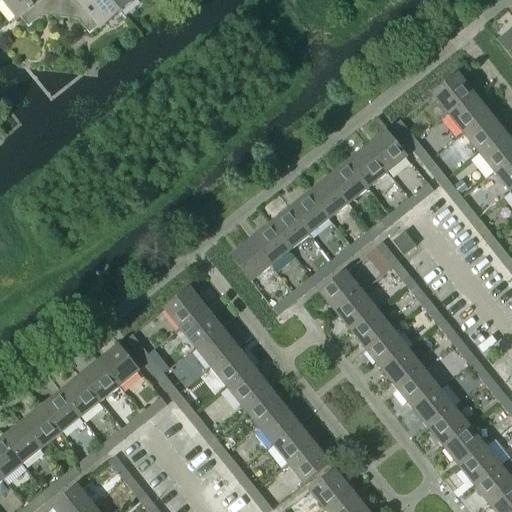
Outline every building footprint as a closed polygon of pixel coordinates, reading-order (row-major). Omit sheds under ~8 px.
[(2,0),(18,19),(20,17),(28,27),(42,16),(60,18),(61,0),(2,0)] [(61,0),(60,18),(78,20),(89,34),(99,26),(101,28),(121,13),(110,0),(61,0)] [(110,0),(121,13),(136,0),(110,0)] [(511,32),(498,43),(511,60),(511,32)] [(433,96),(448,116),(474,95),(458,75),(433,96)] [(448,116),(464,136),(489,115),(474,95),(448,116)] [(464,136),(479,155),(505,134),(489,115),(464,136)] [(407,130),(400,136),(409,148),(417,142),(407,130)] [(387,133),(367,149),(387,175),(407,159),(387,133)] [(479,155),(495,174),(511,160),(511,143),(505,134),(479,155)] [(367,149),(348,165),(368,190),(387,175),(367,149)] [(422,149),(415,155),(425,167),(432,162),(422,149)] [(511,160),(495,174),(510,194),(511,192),(511,160)] [(348,165),(328,180),(349,206),(368,190),(348,165)] [(438,169),(431,175),(440,187),(448,181),(438,169)] [(328,180),(309,196),(329,221),(349,206),(328,180)] [(429,185),(416,195),(422,202),(434,192),(429,185)] [(453,188),(446,194),(456,206),(463,200),(453,188)] [(309,196),(290,211),(310,236),(329,221),(309,196)] [(409,201),(396,211),(402,218),(409,212),(414,208),(409,201)] [(469,208),(462,214),(471,226),(478,220),(469,208)] [(290,211),(270,227),(291,251),(310,236),(290,211)] [(389,216),(377,226),(383,233),(395,224),(389,216)] [(270,227),(251,242),(272,267),(291,251),(270,227)] [(484,227),(477,233),(487,245),(494,239),(484,227)] [(370,232),(358,241),(363,249),(375,239),(370,232)] [(416,248),(405,234),(393,243),(404,257),(416,248)] [(272,267),(251,242),(231,258),(251,283),(272,267)] [(383,243),(376,249),(386,262),(393,257),(383,243)] [(500,246),(492,252),(502,264),(509,259),(500,246)] [(350,247),(338,257),(344,264),(356,254),(350,247)] [(331,263),(319,272),(324,280),(337,270),(331,263)] [(398,263),(391,268),(401,281),(409,276),(398,263)] [(320,293),(336,313),(361,293),(346,273),(320,293)] [(313,277),(301,287),(306,294),(319,284),(313,277)] [(414,282),(406,288),(417,301),(424,295),(414,282)] [(165,311),(181,330),(206,309),(190,289),(165,311)] [(293,293),(281,302),(287,309),(299,300),(293,293)] [(336,313),(351,333),(377,312),(361,293),(336,313)] [(429,301),(422,307),(432,320),(439,314),(429,301)] [(181,330),(196,350),(221,329),(206,309),(181,330)] [(351,333),(367,352),(392,331),(377,312),(351,333)] [(444,321),(437,327),(448,340),(455,334),(444,321)] [(196,350),(211,369),(237,348),(221,329),(196,350)] [(367,352),(383,371),(408,351),(392,331),(367,352)] [(460,340),(453,346),(463,359),(470,353),(460,340)] [(139,344),(132,350),(142,363),(149,357),(139,344)] [(119,346),(99,362),(120,388),(140,372),(119,346)] [(211,369),(227,389),(252,367),(237,348),(211,369)] [(383,371),(398,391),(423,370),(408,351),(383,371)] [(475,359),(468,365),(479,378),(486,373),(475,359)] [(99,362),(80,377),(101,404),(120,388),(99,362)] [(154,363),(147,369),(158,382),(165,376),(154,363)] [(227,389),(242,408),(267,387),(252,367),(227,389)] [(398,391),(413,410),(439,389),(423,370),(398,391)] [(80,377),(60,393),(81,419),(101,404),(80,377)] [(491,379),(484,385),(494,398),(501,392),(491,379)] [(170,383),(163,388),(173,402),(180,395),(170,383)] [(242,408),(258,427),(283,406),(267,387),(242,408)] [(413,410),(429,430),(454,409),(439,389),(413,410)] [(60,393),(41,409),(62,434),(81,419),(60,393)] [(511,405),(506,398),(499,404),(510,417),(511,415),(511,405)] [(161,399),(148,410),(154,417),(167,406),(161,399)] [(185,402),(178,408),(189,421),(196,415),(185,402)] [(258,427),(273,447),(298,426),(283,406),(258,427)] [(41,409),(22,424),(43,450),(62,434),(41,409)] [(429,430),(445,449),(470,428),(454,409),(429,430)] [(141,415),(128,425),(134,432),(147,422),(142,415),(141,415)] [(201,421),(194,427),(204,440),(211,434),(201,421)] [(22,424),(2,440),(23,465),(43,450),(22,424)] [(273,447),(289,466),(314,445),(298,426),(273,447)] [(445,449),(460,468),(485,448),(470,428),(445,449)] [(122,430),(109,441),(115,448),(128,437),(122,430)] [(2,440),(0,441),(0,476),(4,481),(23,465),(2,440)] [(216,441),(209,446),(219,460),(227,454),(216,441)] [(314,445),(289,466),(305,486),(330,465),(314,445)] [(103,446),(90,456),(96,463),(109,453),(103,446)] [(460,468),(475,488),(501,467),(485,448),(460,468)] [(116,457),(108,463),(119,476),(126,471),(116,457)] [(232,460),(224,466),(235,479),(242,473),(232,460)] [(84,461),(70,471),(76,479),(89,468),(84,461)] [(475,488),(491,507),(511,489),(511,481),(501,467),(475,488)] [(310,492),(325,511),(351,491),(335,471),(310,492)] [(64,476),(51,487),(57,494),(70,484),(64,476)] [(131,477),(124,483),(134,496),(142,490),(131,477)] [(247,479),(240,485),(250,498),(257,492),(247,479)] [(53,508),(56,511),(87,511),(94,507),(78,487),(53,508)] [(511,511),(511,489),(491,507),(494,511),(511,511)] [(325,511),(364,511),(366,511),(351,491),(325,511)] [(45,492),(31,502),(37,510),(50,499),(45,492)] [(147,497),(140,502),(147,511),(153,511),(157,510),(147,497)] [(262,498),(255,504),(261,511),(271,511),(272,511),(262,498)]
